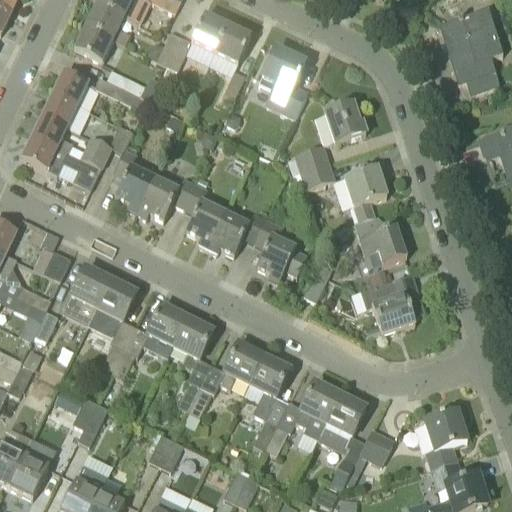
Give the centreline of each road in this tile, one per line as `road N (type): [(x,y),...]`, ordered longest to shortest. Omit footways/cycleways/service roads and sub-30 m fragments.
road 1 (residential): [(491,351),(424,379),(361,376),(0,192)]
road 2 (residential): [(491,351),(395,77),(360,46),(262,0)]
road 3 (residential): [(0,117),(55,0)]
